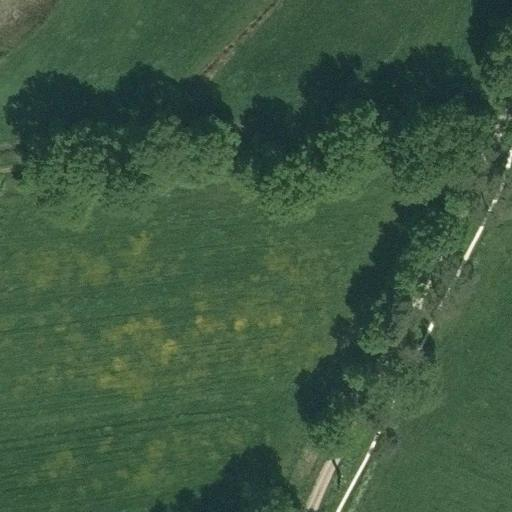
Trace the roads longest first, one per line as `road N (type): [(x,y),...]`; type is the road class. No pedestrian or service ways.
road 1 (track): [(0,171),(493,141)]
road 2 (track): [(511,105),(313,511)]
